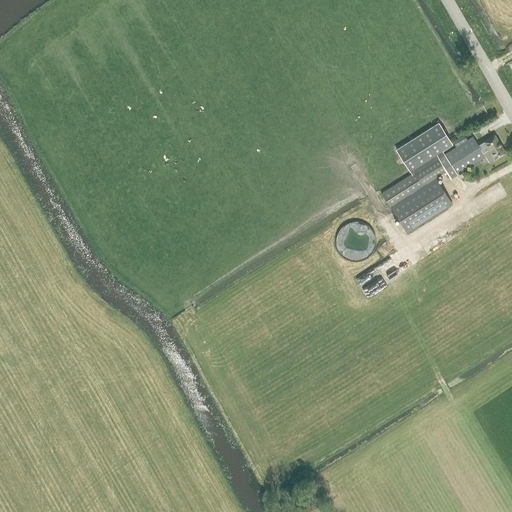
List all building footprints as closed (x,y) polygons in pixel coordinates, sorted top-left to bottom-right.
[(452,144),(439,124),(397,151),(411,171),(452,144)] [(382,194),(390,207),(435,179),(446,172),(450,179),(485,156),(489,163),(506,153),(495,135),(478,145),(472,137),(382,194)] [(452,204),(435,179),(390,207),(407,233),(452,204)] [(355,249),(352,251),(356,259),(374,251),(370,243),(376,239),(369,225),(357,231),(361,240),(353,244),(355,249)] [(320,511),(315,503),(300,511),(320,511)]
